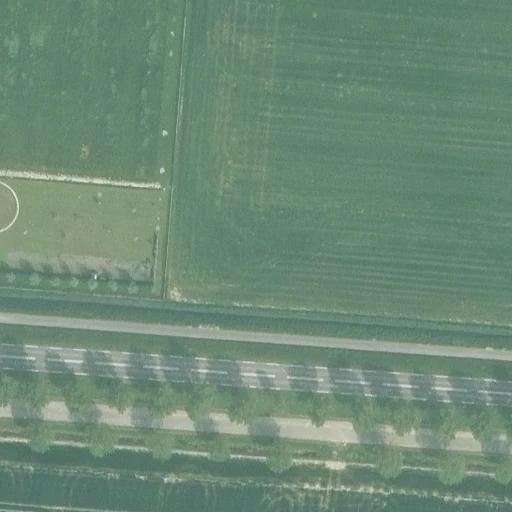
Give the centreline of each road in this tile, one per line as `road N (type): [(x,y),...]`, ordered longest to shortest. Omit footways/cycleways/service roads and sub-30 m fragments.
road 1 (unclassified): [(0,316),(511,356)]
road 2 (unclassified): [(511,445),(0,407)]
road 3 (secondary): [(0,362),(511,397)]
